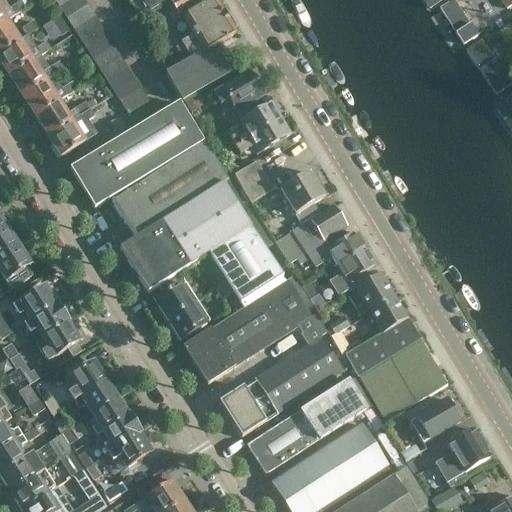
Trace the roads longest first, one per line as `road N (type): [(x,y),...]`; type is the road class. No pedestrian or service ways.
road 1 (tertiary): [(511,435),(247,0)]
road 2 (residential): [(244,511),(0,146)]
